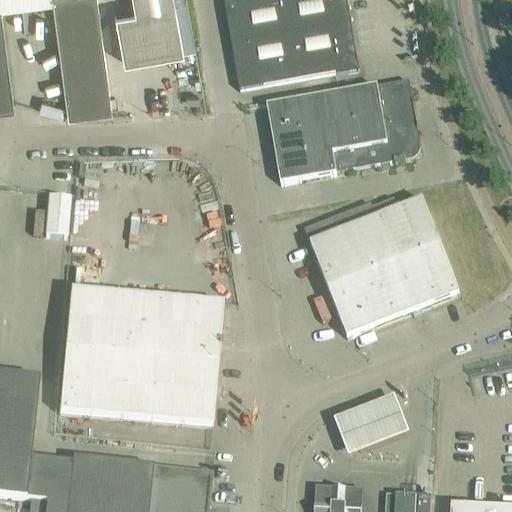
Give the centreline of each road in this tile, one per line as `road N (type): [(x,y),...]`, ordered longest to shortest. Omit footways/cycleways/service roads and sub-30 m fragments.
road 1 (unclassified): [(278,419),(278,374),(239,173),(224,144),(190,135),(0,136)]
road 2 (unclassified): [(278,419),(511,324)]
road 3 (tertiary): [(452,0),(475,91),(511,171)]
road 4 (unknown): [(464,343),(447,511)]
